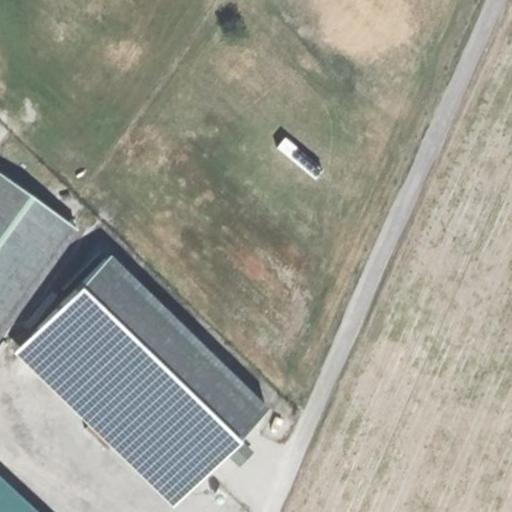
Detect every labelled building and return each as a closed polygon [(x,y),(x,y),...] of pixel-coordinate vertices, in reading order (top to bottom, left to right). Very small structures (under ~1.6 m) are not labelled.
[(0,179),(0,338),(76,234),(0,179)] [(131,432),(190,490),(267,412),(110,257),(33,335),(100,402),(124,425),(131,432)] [(118,431),(124,425),(100,402),(89,412),(113,436),(118,431)] [(126,438),(131,432),(124,425),(118,431),(126,438)] [(28,511),(0,485),(0,511),(28,511)]
